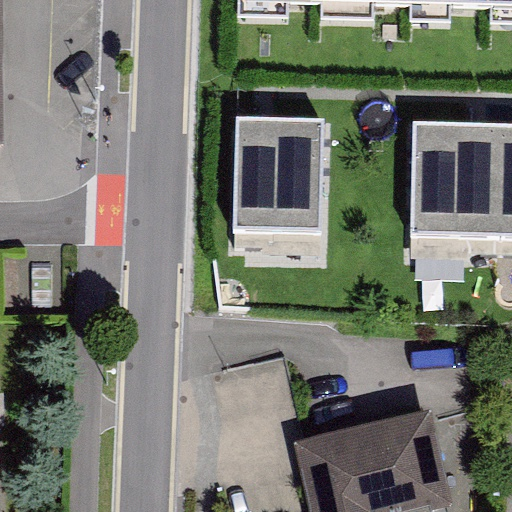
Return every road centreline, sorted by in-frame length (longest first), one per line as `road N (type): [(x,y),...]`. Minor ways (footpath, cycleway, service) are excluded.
road 1 (tertiary): [(145,511),(156,224)]
road 2 (tertiary): [(156,224),(165,0)]
road 3 (residential): [(156,224),(0,222)]
